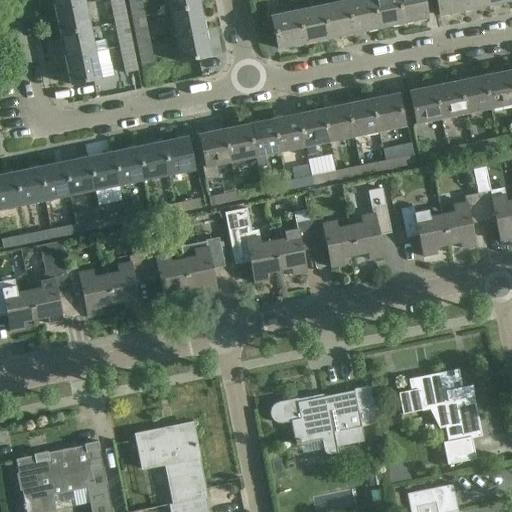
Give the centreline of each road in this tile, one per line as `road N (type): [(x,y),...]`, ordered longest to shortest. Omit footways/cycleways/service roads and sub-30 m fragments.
road 1 (residential): [(251,85),(39,128),(11,0)]
road 2 (unclassified): [(224,338),(263,321),(497,282)]
road 3 (residential): [(511,32),(251,85)]
road 4 (unclassified): [(0,383),(224,338)]
road 5 (residential): [(260,511),(224,338)]
